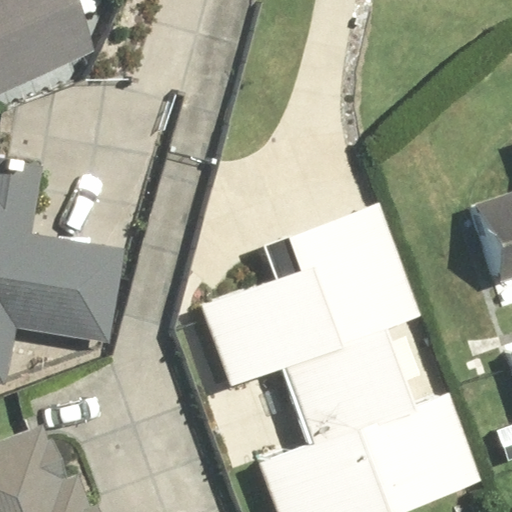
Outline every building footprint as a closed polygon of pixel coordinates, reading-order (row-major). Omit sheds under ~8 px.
[(0,0),(0,90),(88,50),(65,0),(0,0)] [(511,136),(511,137),(511,139),(511,187),(465,203),(491,281),(501,278),(507,296),(511,293),(511,136)] [(0,377),(8,327),(102,342),(118,247),(23,231),(34,162),(0,156),(0,377)] [(220,384),(271,365),(301,443),(249,462),(268,511),(381,511),(473,477),(440,391),(402,406),(392,381),(412,374),(397,333),(377,341),(372,328),(412,313),(369,201),(254,245),(266,276),(190,304),(220,384)] [(511,347),(501,351),(511,383),(511,347)] [(0,511),(191,511),(187,511),(91,511),(89,504),(82,506),(70,473),(59,477),(44,437),(41,439),(35,423),(0,435),(0,511)]
